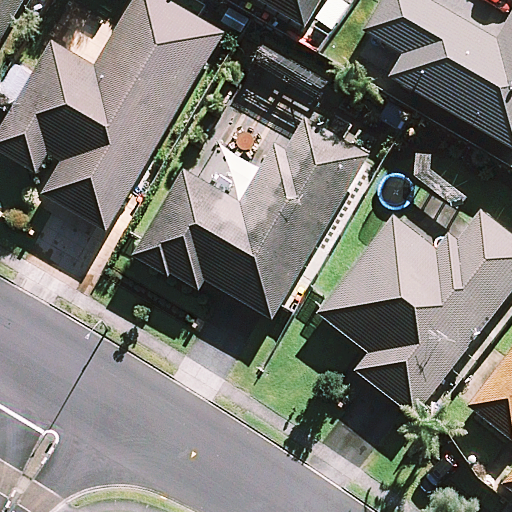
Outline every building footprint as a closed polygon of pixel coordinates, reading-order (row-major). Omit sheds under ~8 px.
[(0,0),(0,38),(21,0),(0,0)] [(221,35),(163,0),(138,0),(95,72),(53,46),(0,133),(0,146),(35,168),(47,149),(64,160),(44,191),(104,228),(221,35)] [(258,0),(301,26),(316,0),(258,0)] [(511,10),(495,40),(426,0),(384,0),(367,29),(407,53),(393,76),(511,145),(511,10)] [(362,157),(291,116),(241,201),(184,167),(135,251),(195,287),(201,275),(269,316),(362,157)] [(511,285),(511,241),(473,210),(439,251),(397,217),(320,312),(369,351),(356,368),(410,412),(511,285)] [(487,472),(511,491),(511,340),(461,404),(510,443),(487,472)]
